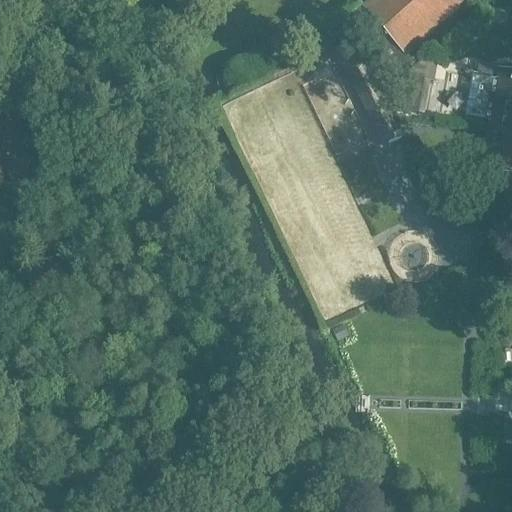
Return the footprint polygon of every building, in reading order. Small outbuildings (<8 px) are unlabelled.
[(470,0),(372,0),(363,8),(406,56),(470,0)] [(348,62),(389,133),(397,128),(357,57),(348,62)] [(490,132),(511,136),(511,73),(501,72),(500,76),(472,71),(464,114),(492,120),(490,132)] [(511,171),(511,136),(490,132),(484,167),(511,171)] [(511,314),(496,319),(502,339),(511,335),(511,314)] [(342,325),(332,331),(337,342),(348,336),(342,325)]
